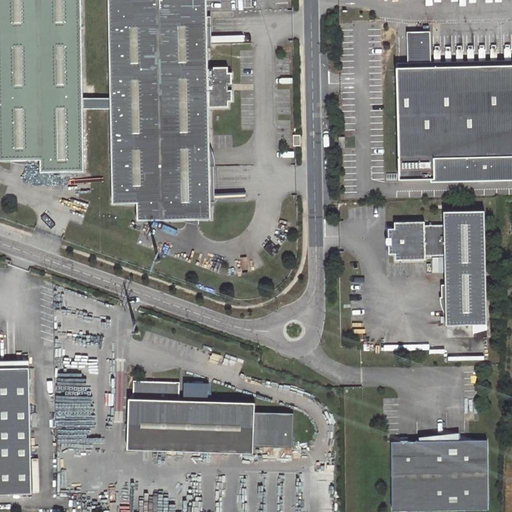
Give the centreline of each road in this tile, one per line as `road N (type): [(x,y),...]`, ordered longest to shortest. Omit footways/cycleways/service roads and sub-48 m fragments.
road 1 (unclassified): [(308,0),(315,291),(304,316)]
road 2 (unknown): [(310,78),(354,78),(362,189),(511,192)]
road 3 (unclassified): [(0,242),(250,331),(273,330)]
road 4 (unknown): [(351,0),(511,17)]
